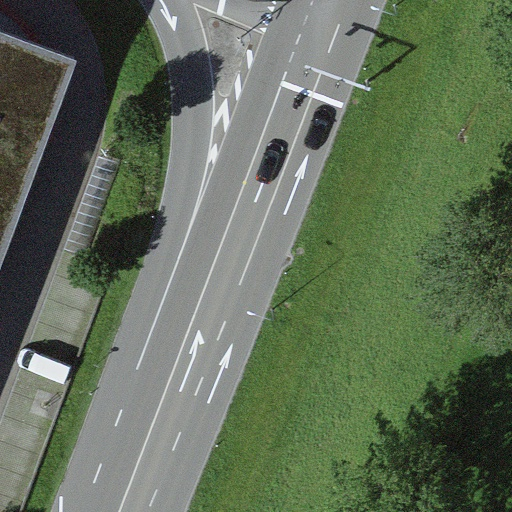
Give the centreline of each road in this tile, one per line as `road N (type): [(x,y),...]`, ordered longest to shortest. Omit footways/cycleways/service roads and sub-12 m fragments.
road 1 (primary): [(313,2),(133,486)]
road 2 (tertiary): [(173,0),(192,39),(202,98),(192,180),(130,362),(133,486)]
